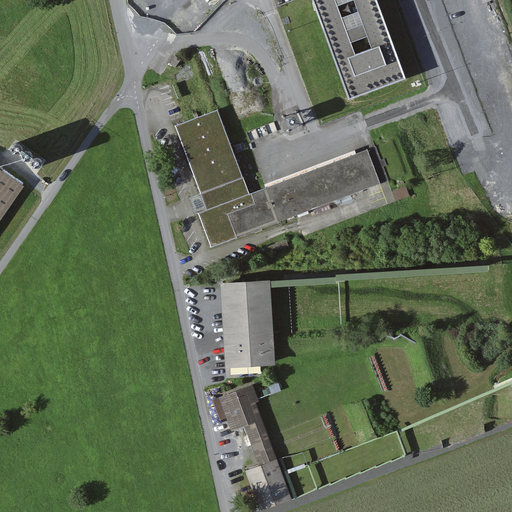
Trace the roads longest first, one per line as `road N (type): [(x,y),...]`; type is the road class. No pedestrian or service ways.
road 1 (unclassified): [(132,78),(226,511)]
road 2 (unclassified): [(0,268),(132,78)]
